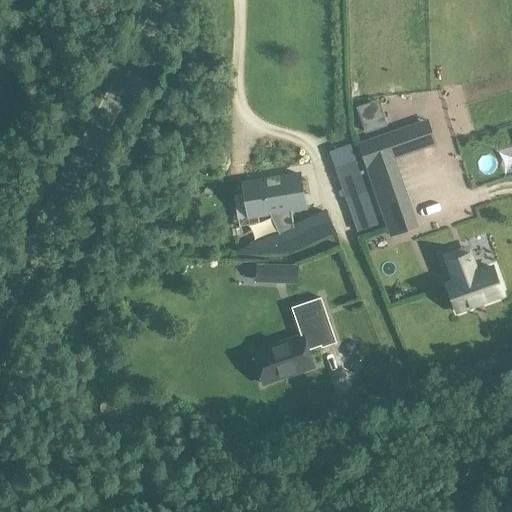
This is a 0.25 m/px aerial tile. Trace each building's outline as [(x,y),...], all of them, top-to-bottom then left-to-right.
[(361,149),(367,169),(436,145),(429,126),(361,149)] [(405,161),(408,173),(429,168),(426,156),(405,161)] [(270,214),(279,234),(271,238),(273,254),(286,254),(333,233),(325,214),(293,228),(291,211),(304,209),(299,176),(243,184),(248,218),(270,214)] [(363,181),(345,187),(361,233),(378,227),(363,181)] [(406,206),(383,214),(391,237),(413,229),(406,206)] [(417,300),(405,255),(379,262),(391,307),(417,300)] [(447,285),(457,312),(503,296),(493,268),(477,274),(470,255),(447,263),(454,282),(447,285)] [(285,267),(284,283),(296,283),(297,267),(285,267)] [(336,343),(321,298),(292,308),(301,336),(253,353),(264,385),(313,368),(308,351),(321,346),(322,348),(336,343)]
